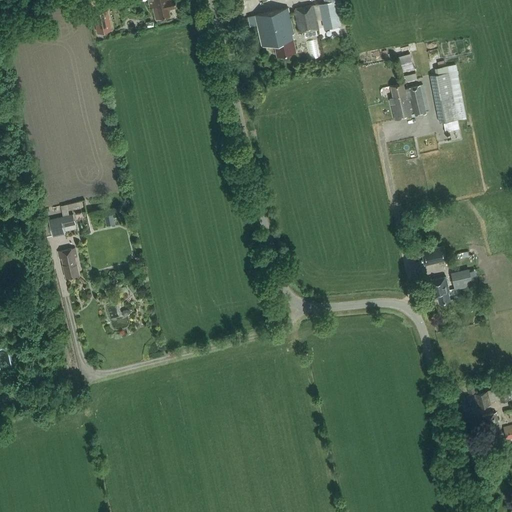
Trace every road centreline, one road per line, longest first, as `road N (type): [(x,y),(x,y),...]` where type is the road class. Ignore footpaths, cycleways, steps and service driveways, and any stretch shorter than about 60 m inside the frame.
road 1 (residential): [(466,511),(416,317),(395,302),(304,305),(277,273),(213,0)]
road 2 (track): [(304,305),(284,329),(99,374),(80,352),(52,243)]
road 3 (track): [(403,307),(411,286),(379,134),(429,123)]
